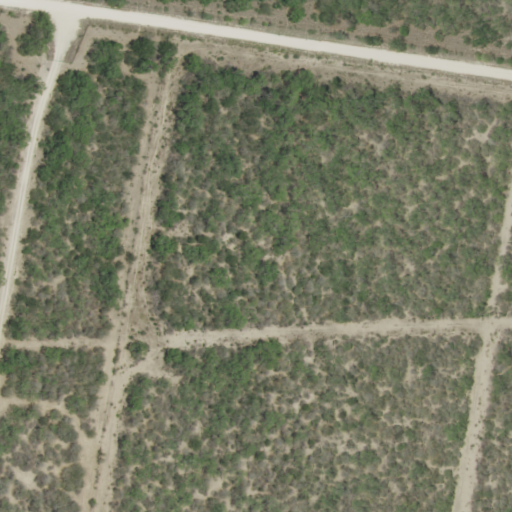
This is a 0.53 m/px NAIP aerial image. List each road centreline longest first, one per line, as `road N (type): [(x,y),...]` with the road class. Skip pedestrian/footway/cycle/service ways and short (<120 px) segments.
road 1 (residential): [(511,94),(56,38),(47,24),(0,15)]
road 2 (track): [(0,343),(56,38)]
